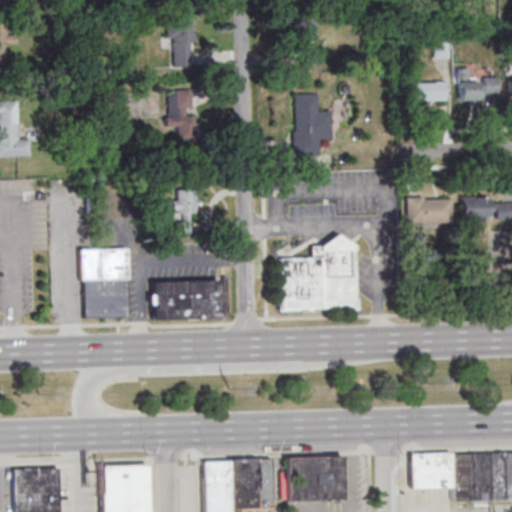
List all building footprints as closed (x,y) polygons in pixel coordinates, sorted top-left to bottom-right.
[(171,37),(171,66),(192,65),(191,13),(165,13),(166,37),(171,37)] [(291,65),(313,65),(313,16),(291,16),(291,65)] [(15,44),(15,23),(0,22),(0,72),(7,73),(7,44),(15,44)] [(446,42),(434,42),(434,56),(446,56),(446,42)] [(478,94),(496,94),(496,78),(456,78),(456,99),(478,99),(478,94)] [(417,81),(417,100),(443,100),(443,81),(417,81)] [(165,89),(165,126),(176,126),(176,139),(192,139),(192,89),(165,89)] [(317,93),(291,93),(291,156),(318,156),(318,139),(329,139),(329,111),(317,111),(317,93)] [(17,100),(0,99),(0,156),(28,156),(28,138),(17,138),(17,100)] [(196,188),(173,188),(173,231),(186,231),(186,215),(196,215),(196,188)] [(487,196),(459,196),(460,217),(494,216),(494,219),(511,218),(511,201),(487,202),(487,196)] [(449,197),(404,197),(404,222),(449,222),(449,197)] [(354,308),(352,240),(309,241),(309,257),(276,258),(278,310),(354,308)] [(126,317),(126,247),(80,247),(80,317),(126,317)] [(217,318),(216,279),(149,280),(150,319),(217,318)] [(511,499),(500,500),(498,453),(511,452),(511,499)] [(406,489),(404,455),(446,453),(446,455),(447,487),(406,489)] [(484,454),(498,453),(500,500),(486,501),(484,454)] [(469,502),(467,455),(484,454),(486,501),(469,502)] [(446,455),(467,455),(469,502),(448,502),(447,487),(446,455)] [(281,459),(337,457),(338,499),(282,501),(281,459)] [(225,461),(225,460),(252,459),(253,508),(226,509),(225,461)] [(252,459),(266,459),(268,508),(253,508),(252,459)] [(198,511),(198,462),(225,461),(226,509),(226,511),(198,511)] [(96,511),(95,467),(141,466),(142,511),(96,511)] [(9,511),(9,469),(54,468),(54,511),(9,511)]
